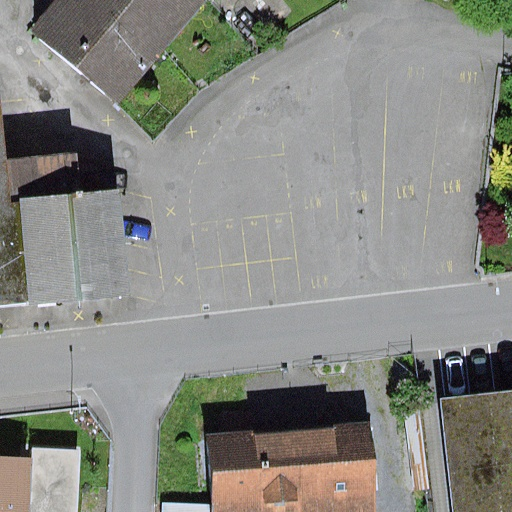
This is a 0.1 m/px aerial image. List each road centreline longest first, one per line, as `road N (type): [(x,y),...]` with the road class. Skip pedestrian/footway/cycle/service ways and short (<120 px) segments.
road 1 (tertiary): [(511,304),(139,348)]
road 2 (residential): [(131,511),(139,348)]
road 3 (tertiary): [(139,348),(0,368)]
